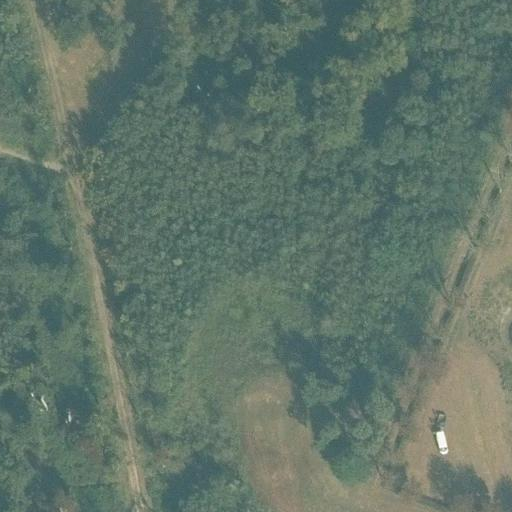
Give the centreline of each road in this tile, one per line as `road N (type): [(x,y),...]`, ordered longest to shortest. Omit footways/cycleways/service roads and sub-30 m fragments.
road 1 (track): [(32,0),(141,511)]
road 2 (track): [(74,177),(164,0)]
